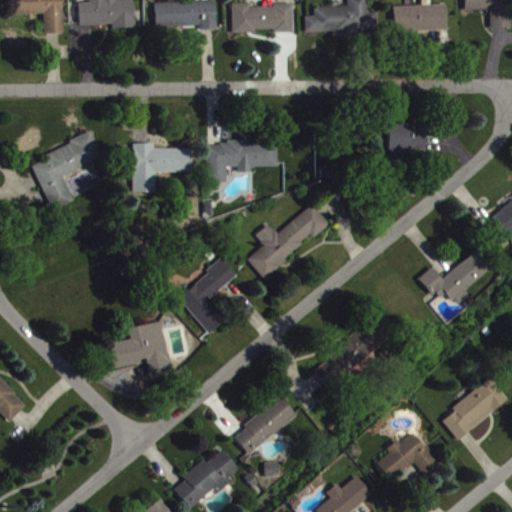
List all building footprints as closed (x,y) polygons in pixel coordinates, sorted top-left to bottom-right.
[(63,0),(13,0),(14,19),(45,18),(45,35),(65,34),(63,0)] [(134,1),(105,3),(105,0),(90,0),(91,7),(80,7),(81,30),(114,29),(114,33),(135,32),(134,1)] [(348,0),(349,10),(316,12),(317,20),(307,21),(308,38),(379,35),(378,17),(369,17),(368,0),(348,0)] [(465,0),(466,15),(491,14),(492,33),(511,32),(511,30),(510,0),(465,0)] [(156,7),(157,32),(201,30),(201,35),(218,34),(217,5),(156,7)] [(234,36),(276,36),(276,37),(294,37),(294,9),(251,10),(251,8),(233,8),(234,36)] [(394,11),(395,37),(449,35),(448,9),(394,11)] [(387,156),(410,157),(411,129),(388,129),(387,156)] [(105,163),(94,137),(49,156),(52,162),(35,170),(53,215),(75,206),(65,180),(105,163)] [(279,171),(278,146),(209,147),(209,187),(228,187),(228,172),(239,171),(239,176),(252,176),(252,171),(279,171)] [(158,177),(192,177),(193,153),(155,153),(156,148),(134,148),(133,197),(157,197),(158,177)] [(501,245),(511,235),(511,203),(485,226),(501,245)] [(249,263),(264,282),(331,230),(315,209),(278,238),(270,228),(256,239),(265,251),(249,263)] [(432,272),(420,282),(438,305),(447,297),(457,310),(470,300),(465,294),(492,273),(477,254),(442,283),(432,272)] [(210,338),(228,323),(211,302),(238,281),(225,265),(180,301),(210,338)] [(312,371),(327,391),(391,344),(377,324),(312,371)] [(130,332),(133,344),(110,348),(114,373),(148,366),(151,382),(173,378),(163,326),(130,332)] [(29,409),(0,378),(0,415),(11,427),(29,409)] [(509,405),(492,383),(442,423),(459,445),(509,405)] [(297,420),(281,401),(233,441),(249,460),(297,420)] [(378,467),(392,485),(415,467),(426,480),(441,468),(416,436),(400,448),(398,445),(388,453),(391,457),(378,467)] [(235,484),(231,479),(239,473),(222,453),(173,493),(188,511),(191,511),(214,494),(217,498),(235,484)] [(356,511),(373,499),(358,480),(342,494),(338,488),(328,497),(333,503),(321,511),(356,511)]
